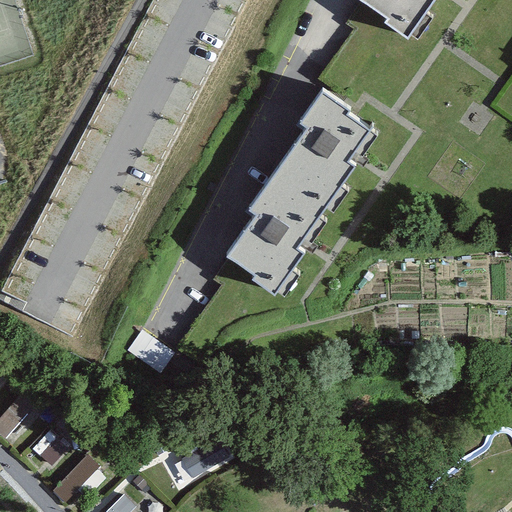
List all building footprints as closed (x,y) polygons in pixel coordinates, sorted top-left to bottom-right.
[(359,0),(360,0),(388,20),(385,23),(408,39),(434,0),(359,0)] [(351,110),(323,91),(300,124),(306,129),(249,211),(257,216),(228,258),(256,277),(253,281),(275,296),(348,192),(340,186),(375,136),(347,116),(351,110)] [(129,347),(160,364),(169,347),(138,330),(129,347)] [(74,501),(104,464),(86,450),(56,486),(74,501)] [(126,488),(99,511),(128,511),(139,502),(126,488)]
